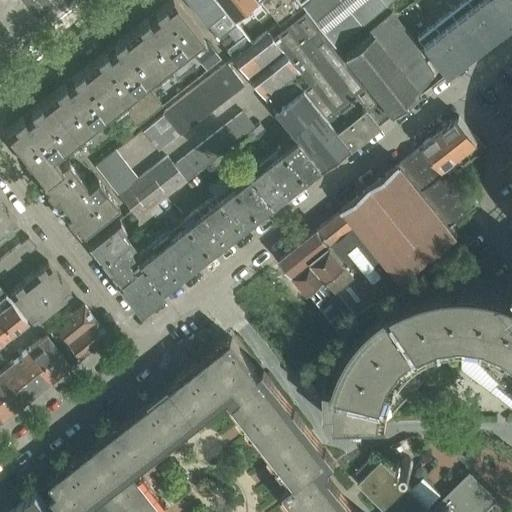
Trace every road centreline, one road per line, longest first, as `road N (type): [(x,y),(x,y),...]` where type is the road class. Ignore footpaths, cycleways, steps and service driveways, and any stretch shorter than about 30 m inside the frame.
road 1 (residential): [(148,353),(159,320),(454,91)]
road 2 (residential): [(148,353),(0,166)]
road 3 (residential): [(454,91),(490,138),(485,224),(511,261)]
road 4 (residential): [(0,465),(148,353)]
road 5 (residential): [(137,0),(0,111)]
